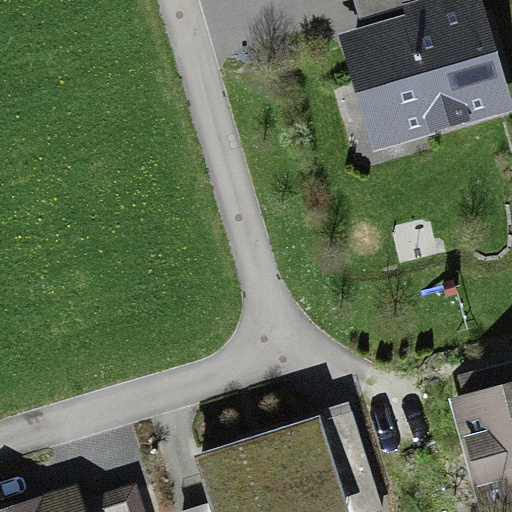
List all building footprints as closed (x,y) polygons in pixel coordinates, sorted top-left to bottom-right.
[(364,0),(368,11),(406,0),(364,0)] [(470,7),(354,41),(368,89),(383,97),(394,134),(498,103),(470,7)] [(489,511),(508,511),(511,511),(511,385),(459,400),(489,511)] [(380,511),(362,452),(329,463),(316,422),(201,458),(216,503),(187,511),(380,511)] [(138,511),(132,491),(75,509),(71,497),(22,511),(138,511)]
